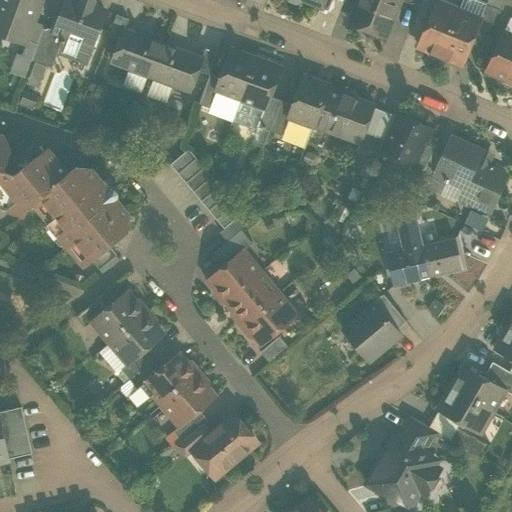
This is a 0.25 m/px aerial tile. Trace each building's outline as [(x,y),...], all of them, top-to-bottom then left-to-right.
[(40,0),(0,0),(0,30),(26,40),(40,0)] [(80,0),(80,2),(75,0),(66,0),(55,31),(54,32),(64,36),(58,51),(86,62),(105,11),(92,6),(94,1),(93,0),(80,0)] [(357,0),(350,19),(387,33),(400,0),(357,0)] [(422,0),(419,7),(431,12),(435,2),(436,3),(437,0),(422,0)] [(436,3),(435,2),(431,12),(418,46),(462,64),(475,33),(480,20),(479,20),(436,3)] [(499,9),(486,4),(479,20),(480,20),(475,33),(486,38),(499,9)] [(116,14),(108,37),(120,41),(124,29),(125,29),(128,19),(116,14)] [(55,31),(44,27),(31,60),(52,68),(58,51),(64,36),(54,32),(55,31)] [(125,29),(124,29),(120,41),(112,63),(151,77),(163,43),(125,29)] [(511,35),(504,32),(485,71),(511,83),(511,35)] [(202,57),(163,43),(151,77),(189,91),(197,70),(202,58),(202,57)] [(217,52),(205,47),(202,57),(202,58),(197,70),(209,75),(209,73),(217,52)] [(255,58),(231,49),(220,77),(215,91),(216,92),(210,109),(208,112),(232,121),(240,101),(255,58)] [(280,68),(255,58),(240,101),(232,121),(256,130),(257,127),(257,126),(263,109),(264,110),(270,96),(280,68)] [(209,75),(198,104),(210,109),(216,92),(215,91),(220,77),(209,73),(209,75)] [(329,86),(303,76),(293,104),(288,118),(288,119),(313,128),(314,125),(313,125),(327,89),(329,86)] [(354,94),(346,91),(342,93),(342,94),(327,89),(313,125),(314,125),(359,142),(363,132),(373,107),(373,106),(355,99),(355,98),(354,94)] [(270,96),(264,110),(263,109),(257,126),(257,127),(269,131),(281,100),(270,96)] [(281,100),(269,131),(282,136),(288,119),(288,118),(293,104),(281,100)] [(398,116),(373,107),(363,132),(387,141),(398,116)] [(429,129),(398,115),(398,116),(387,141),(382,152),(392,156),(394,161),(405,166),(410,164),(413,165),(423,143),(429,129)] [(0,177),(2,172),(10,151),(3,135),(0,134),(0,177)] [(480,150),(452,137),(444,156),(435,176),(424,171),(419,182),(440,192),(445,181),(447,182),(448,180),(463,187),(457,199),(485,212),(489,204),(492,205),(505,175),(475,161),(480,150)] [(423,143),(413,165),(424,171),(433,151),(434,148),(423,143)] [(48,148),(13,176),(2,172),(0,177),(0,208),(23,217),(26,208),(31,203),(68,173),(48,148)] [(188,149),(170,164),(178,173),(196,158),(188,149)] [(433,151),(424,171),(435,176),(444,156),(433,151)] [(196,158),(178,173),(185,182),(204,167),(196,158)] [(92,169),(75,167),(68,173),(31,203),(49,224),(48,225),(66,247),(67,247),(83,266),(91,260),(108,246),(127,231),(129,213),(116,198),(117,197),(118,193),(114,189),(110,188),(109,189),(92,169)] [(204,167),(185,182),(193,192),(211,176),(204,167)] [(211,176),(193,192),(201,201),(219,185),(211,176)] [(219,185),(201,201),(208,210),(227,195),(219,185)] [(227,195),(208,210),(216,219),(234,204),(227,195)] [(395,215),(413,211),(410,200),(381,206),(384,218),(395,215)] [(234,204),(216,219),(224,228),(239,215),(242,213),(234,204)] [(403,250),(421,246),(413,211),(395,215),(403,250)] [(224,228),(219,232),(227,241),(241,230),(247,224),(239,215),(224,228)] [(482,215),(476,228),(498,238),(504,225),(482,215)] [(227,241),(213,253),(224,265),(242,250),(243,251),(252,243),(241,230),(227,241)] [(455,238),(421,246),(428,275),(462,267),(455,238)] [(108,246),(91,260),(99,269),(116,255),(108,246)] [(403,250),(388,254),(395,283),(428,275),(421,246),(403,250)] [(224,265),(207,280),(221,296),(219,298),(223,303),(225,301),(261,272),(243,251),(242,250),(224,265)] [(261,272),(225,301),(238,317),(236,319),(241,324),(278,293),(261,272)] [(107,307),(91,321),(109,343),(147,311),(142,306),(140,307),(127,291),(107,307)] [(278,293),(241,324),(245,330),(247,328),(261,344),(296,315),(278,293)] [(406,321),(383,294),(372,303),(374,305),(375,305),(395,330),(406,321)] [(99,298),(77,317),(85,326),(91,321),(107,307),(99,298)] [(395,330),(375,305),(374,305),(344,331),(368,360),(399,334),(395,330)] [(147,311),(109,343),(127,364),(144,351),(163,334),(149,318),(151,316),(147,311)] [(511,329),(508,328),(496,350),(511,359),(511,329)] [(279,336),(260,352),(268,361),(287,345),(279,336)] [(144,351),(127,364),(121,369),(129,379),(151,360),(144,351)] [(158,369),(143,382),(143,383),(137,388),(128,395),(138,406),(152,394),(161,404),(199,373),(194,368),(192,369),(178,353),(158,369)] [(151,360),(129,379),(137,388),(143,383),(143,382),(158,369),(151,360)] [(511,373),(509,371),(492,362),(483,377),(504,389),(504,390),(511,395),(511,393),(511,373)] [(483,377),(464,366),(451,388),(491,411),(504,390),(504,389),(483,377)] [(199,373),(161,404),(179,426),(195,413),(215,396),(201,380),(203,378),(199,373)] [(491,411),(451,388),(438,410),(479,434),(491,411)] [(21,407),(0,411),(0,419),(1,423),(24,418),(21,407)] [(195,413),(179,426),(173,431),(181,440),(203,422),(195,413)] [(212,433),(193,449),(200,458),(212,460),(221,470),(255,441),(233,415),(212,433)] [(436,432),(409,416),(397,437),(423,452),(436,432)] [(24,418),(1,423),(3,435),(26,430),(24,418)] [(0,460),(9,458),(6,446),(3,435),(1,423),(0,419),(0,460)] [(181,440),(176,445),(185,455),(193,449),(212,433),(203,422),(181,440)] [(488,444),(457,426),(450,440),(481,458),(488,444)] [(26,430),(3,435),(6,446),(29,441),(26,430)] [(397,437),(394,435),(365,483),(386,495),(385,497),(386,502),(392,506),(398,504),(399,503),(408,509),(419,491),(424,494),(439,469),(423,459),(427,454),(423,452),(397,437)] [(29,441),(6,446),(9,458),(32,453),(29,441)] [(320,511),(309,498),(292,511),(290,511),(289,510),(287,511),(320,511)]
